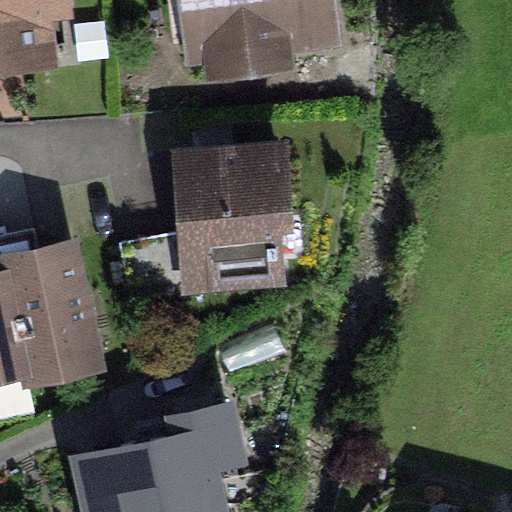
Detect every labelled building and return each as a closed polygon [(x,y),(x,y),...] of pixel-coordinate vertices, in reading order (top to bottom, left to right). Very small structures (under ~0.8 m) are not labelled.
[(0,0),(0,68),(58,62),(53,13),(74,11),(72,0),(0,0)] [(178,0),(184,53),(203,51),(205,68),(294,57),(292,40),(342,34),(338,0),(178,0)] [(104,19),(74,22),(78,58),(108,55),(104,19)] [(287,129),(171,138),(179,228),(184,290),(286,282),(281,225),(295,224),(287,129)] [(0,372),(21,368),(24,382),(107,364),(77,226),(29,237),(0,242),(0,372)] [(0,235),(0,242),(29,237),(28,230),(0,235)] [(169,417),(67,440),(83,511),(232,511),(221,459),(249,452),(234,386),(166,401),(169,417)]
